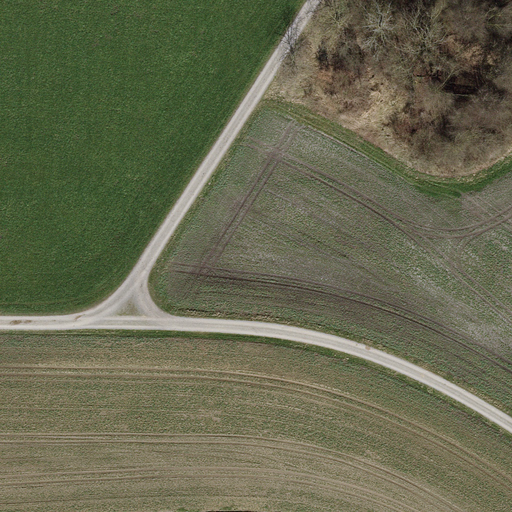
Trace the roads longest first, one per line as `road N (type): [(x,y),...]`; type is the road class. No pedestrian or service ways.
road 1 (track): [(120,323),(298,346),(402,370),(511,429)]
road 2 (track): [(311,0),(148,247),(120,323)]
road 3 (track): [(0,322),(120,323)]
